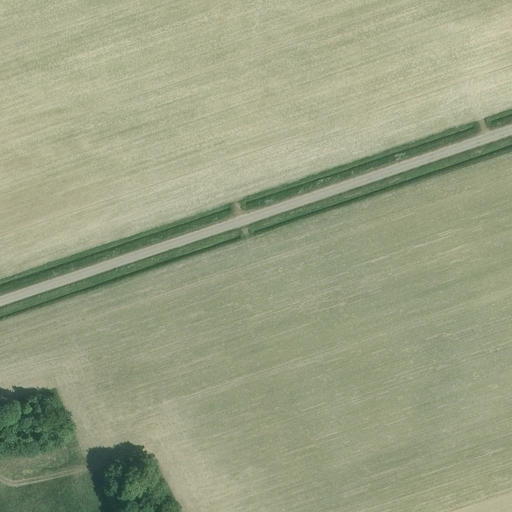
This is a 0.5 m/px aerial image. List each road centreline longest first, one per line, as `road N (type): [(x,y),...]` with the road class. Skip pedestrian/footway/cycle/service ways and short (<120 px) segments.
road 1 (unclassified): [(0,300),(511,127)]
road 2 (track): [(0,474),(49,481),(147,452),(181,511)]
